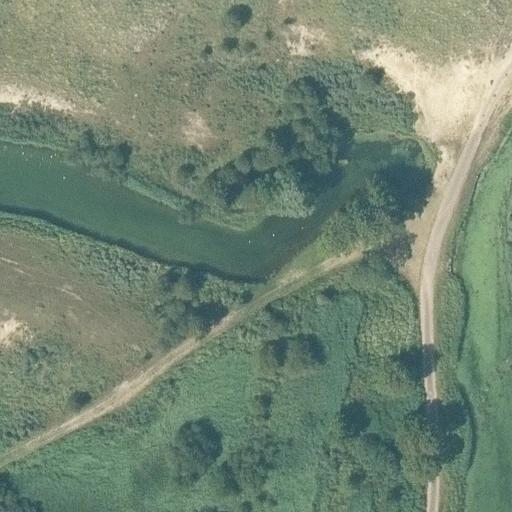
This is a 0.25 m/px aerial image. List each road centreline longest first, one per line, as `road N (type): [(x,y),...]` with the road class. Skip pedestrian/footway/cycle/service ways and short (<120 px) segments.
road 1 (track): [(0,462),(144,381),(216,327),(345,259),(375,245),(435,238)]
road 2 (track): [(435,238),(511,79)]
